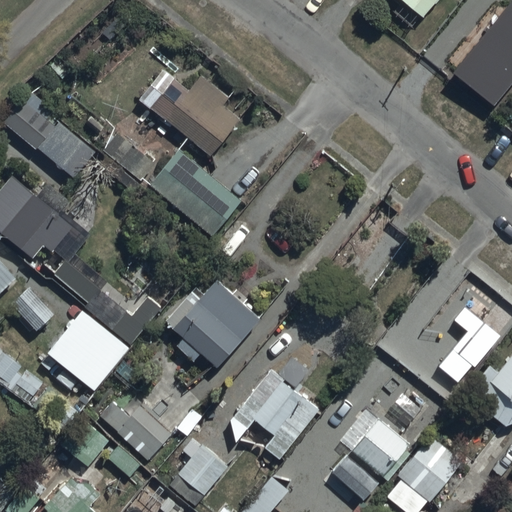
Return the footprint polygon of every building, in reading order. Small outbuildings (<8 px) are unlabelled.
[(397,0),(422,20),(438,0),(397,0)] [(162,72),(137,101),(210,158),(239,120),(221,106),(227,99),(199,77),(188,92),(162,72)] [(27,93),(2,123),(76,181),(100,151),(27,93)] [(120,163),(142,180),(156,162),(133,145),(120,163)] [(176,150),(147,186),(213,239),(242,202),(176,150)] [(12,177),(0,190),(0,235),(30,261),(42,247),(52,256),(57,251),(67,259),(85,238),(59,215),(68,205),(45,186),(35,198),(12,177)] [(0,297),(17,282),(0,262),(0,297)] [(66,262),(53,276),(88,305),(100,291),(66,262)] [(194,289),(163,323),(216,371),(260,322),(215,281),(202,296),(194,289)] [(55,316),(27,288),(8,305),(35,334),(55,316)] [(121,340),(128,346),(161,310),(146,298),(130,316),(126,312),(109,331),(105,327),(94,340),(109,353),(121,340)] [(511,353),(497,373),(488,366),(471,389),(495,407),(488,416),(511,432),(511,430),(511,353)] [(452,375),(430,356),(385,411),(405,428),(420,410),(435,421),(468,380),(456,370),(452,375)] [(320,408),(270,370),(219,432),(235,446),(254,423),(272,437),(262,448),(278,461),(320,408)] [(121,387),(94,416),(145,463),(172,433),(121,387)] [(410,446),(377,419),(350,451),(356,457),(340,475),(371,502),(387,484),(381,479),(410,446)] [(79,420),(59,447),(87,469),(107,442),(79,420)] [(396,504),(404,511),(418,511),(466,459),(436,433),(394,479),(408,491),(396,504)] [(116,446),(106,460),(128,479),(140,466),(116,446)] [(226,467),(200,446),(167,488),(193,508),(226,467)] [(45,511),(89,511),(87,510),(101,495),(77,472),(42,509),(45,511)] [(269,479),(239,511),(268,511),(285,493),(269,479)] [(5,508),(9,511),(28,511),(40,499),(24,486),(5,508)]
